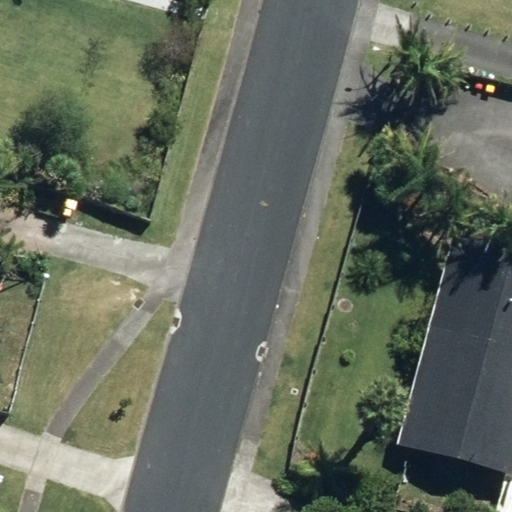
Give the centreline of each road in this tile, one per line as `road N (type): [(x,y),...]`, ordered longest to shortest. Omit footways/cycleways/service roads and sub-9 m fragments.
road 1 (unclassified): [(180,511),(323,0)]
road 2 (unknown): [(364,21),(511,62)]
